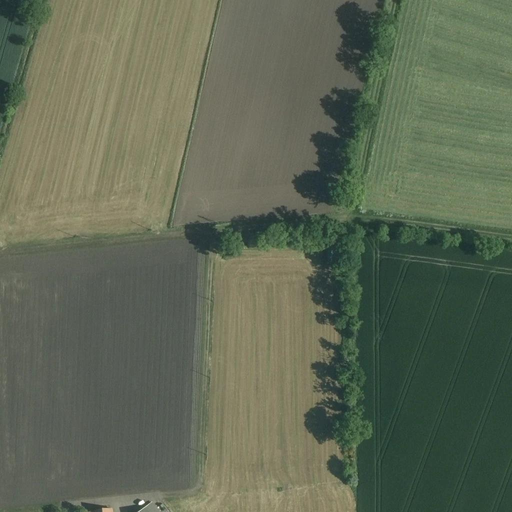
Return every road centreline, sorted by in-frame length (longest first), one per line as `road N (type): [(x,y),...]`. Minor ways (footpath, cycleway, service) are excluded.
road 1 (track): [(0,250),(352,218)]
road 2 (track): [(210,231),(200,483),(188,494),(119,503)]
road 3 (track): [(397,0),(352,218)]
road 4 (track): [(511,236),(352,218)]
